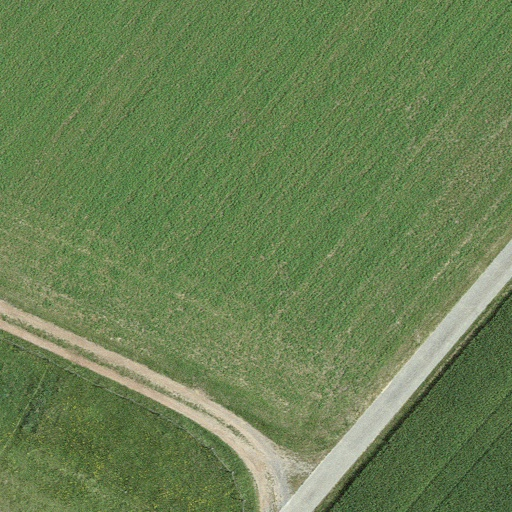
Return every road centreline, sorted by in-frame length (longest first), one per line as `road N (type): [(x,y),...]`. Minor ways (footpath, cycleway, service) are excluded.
road 1 (track): [(0,315),(232,431),(261,459),(278,511)]
road 2 (track): [(308,511),(511,275)]
